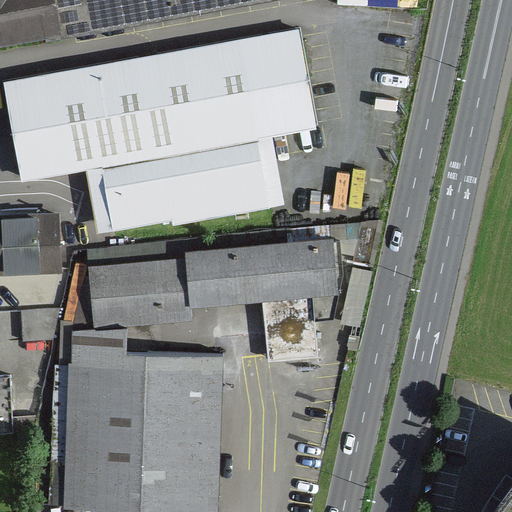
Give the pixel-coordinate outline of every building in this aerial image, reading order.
[(0,0),(0,46),(259,0),(0,0)] [(320,125),(304,35),(10,84),(26,182),(92,171),(102,230),(285,199),(274,132),(320,125)] [(60,220),(0,222),(0,277),(62,275),(60,220)] [(344,239),(91,261),(97,324),(198,315),(196,302),(266,296),(271,361),(321,357),(316,295),(349,292),(344,239)] [(50,309),(24,310),(25,339),(51,338),(50,309)] [(137,328),(76,326),(73,505),(226,508),(229,354),(136,352),(137,328)] [(13,379),(0,380),(0,432),(17,432),(13,379)] [(511,511),(511,497),(506,506),(503,511),(511,511)]
